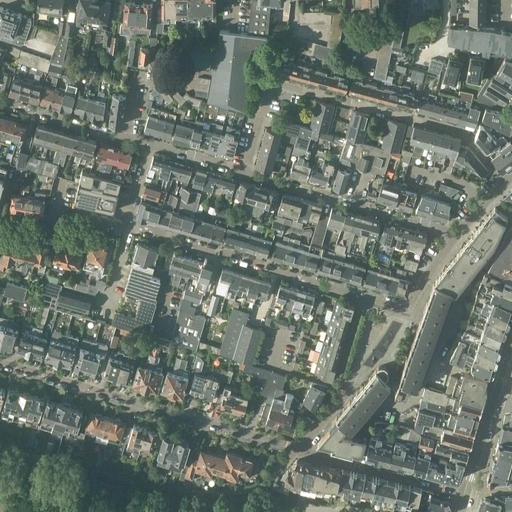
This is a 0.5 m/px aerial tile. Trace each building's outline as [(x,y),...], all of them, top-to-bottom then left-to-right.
[(48,14),(49,14),(50,0),(38,0),(38,9),(44,10),(44,12),(49,13),(48,14)] [(50,0),(49,14),(62,16),(63,11),(64,2),(65,2),(65,0),(50,0)] [(85,20),(92,21),(95,0),(80,0),(80,3),(79,3),(78,10),(79,10),(77,24),(84,25),(85,20)] [(95,0),(92,21),(100,23),(99,27),(106,28),(108,14),(109,14),(110,7),(109,7),(110,1),(102,0),(95,0)] [(165,21),(176,21),(175,0),(162,0),(162,18),(158,18),(157,31),(164,32),(165,21)] [(188,0),(175,0),(176,21),(176,17),(183,17),(183,19),(189,19),(188,0)] [(196,18),(202,18),(202,0),(188,0),(189,19),(196,19),(196,18)] [(202,0),(202,18),(216,18),(216,0),(202,0)] [(253,0),(253,8),(252,8),(252,9),(251,22),(251,23),(250,31),(250,32),(248,47),(252,47),(267,49),(268,33),(269,22),(271,1),(262,0),(253,0)] [(365,0),(366,9),(377,8),(376,0),(365,0)] [(412,0),(413,10),(425,9),(424,0),(412,0)] [(485,0),(470,0),(470,22),(486,23),(485,0)] [(136,34),(136,33),(139,3),(139,2),(125,1),(123,22),(121,22),(120,32),(136,34)] [(153,3),(139,2),(139,3),(136,33),(144,33),(144,32),(146,32),(147,25),(151,25),(153,3)] [(0,6),(0,36),(5,38),(14,11),(0,6)] [(31,17),(14,11),(5,38),(21,43),(24,41),(27,35),(31,24),(31,17)] [(324,24),(330,23),(332,11),(324,12),(324,24)] [(330,23),(330,29),(342,29),(344,11),(332,11),(330,23)] [(72,37),(74,22),(68,21),(66,36),(72,37)] [(269,22),(268,33),(285,35),(285,34),(287,24),(269,22)] [(33,37),(37,26),(32,24),(28,35),(33,37)] [(397,26),(389,25),(385,24),(384,30),(395,33),(397,26)] [(450,24),(448,41),(447,42),(483,48),(482,52),(497,56),(497,54),(511,57),(511,53),(511,52),(511,31),(501,29),(501,30),(494,28),(491,28),(483,27),(468,27),(468,26),(463,26),(463,27),(460,26),(460,25),(450,24)] [(43,28),(37,26),(33,37),(39,39),(43,28)] [(39,39),(44,41),(49,29),(43,28),(39,39)] [(50,43),(54,31),(49,29),(44,41),(50,43)] [(252,47),(248,47),(250,32),(241,31),(240,31),(240,32),(239,32),(239,33),(231,32),(231,31),(230,30),(220,29),(216,52),(211,79),(208,101),(216,103),(242,109),(245,110),(252,47)] [(112,31),(105,30),(103,45),(110,45),(111,35),(112,31)] [(384,30),(382,36),(394,39),(395,33),(384,30)] [(50,43),(55,45),(59,33),(54,31),(50,43)] [(65,54),(69,37),(65,36),(59,33),(55,45),(54,50),(65,54)] [(285,35),(283,46),(288,48),(292,36),(285,34),(285,35)] [(118,36),(111,35),(110,45),(109,51),(116,52),(118,36)] [(288,48),(294,49),(298,37),(292,36),(288,48)] [(394,39),(382,36),(381,42),(393,44),(394,39)] [(135,48),(133,61),(132,65),(153,68),(156,47),(156,37),(150,37),(149,50),(135,48)] [(298,37),(294,49),(300,51),(303,39),(298,37)] [(300,51),(306,53),(309,41),(303,39),(300,51)] [(324,57),(324,58),(326,58),(334,60),(335,60),(340,40),(328,40),(327,46),(324,57)] [(306,53),(308,53),(311,54),(315,42),(309,41),(306,53)] [(311,54),(316,55),(317,56),(321,44),(315,42),(311,54)] [(381,42),(380,48),(392,50),(393,45),(393,44),(381,42)] [(0,57),(2,58),(6,50),(8,51),(8,49),(0,44),(0,57)] [(317,56),(320,56),(324,57),(327,46),(321,44),(317,56)] [(174,55),(184,54),(183,45),(174,45),(174,55)] [(388,68),(387,74),(386,77),(389,78),(396,52),(399,53),(398,58),(400,62),(404,64),(408,61),(402,47),(393,45),(392,50),(390,56),(389,62),(388,68)] [(9,51),(18,56),(20,49),(12,46),(9,51)] [(392,50),(380,48),(378,54),(390,56),(392,50)] [(17,61),(22,63),(24,63),(27,51),(20,49),(18,56),(17,61)] [(54,50),(52,54),(64,59),(65,54),(54,50)] [(24,63),(29,65),(33,53),(27,51),(24,63)] [(29,65),(35,67),(39,55),(33,53),(29,65)] [(64,59),(52,54),(50,59),(50,61),(51,61),(63,64),(64,59)] [(378,54),(377,59),(389,62),(390,56),(378,54)] [(41,69),(45,57),(39,55),(35,67),(41,69)] [(484,58),(471,56),(471,57),(470,56),(469,60),(470,61),(469,67),(468,67),(469,67),(467,79),(480,81),(484,58)] [(50,59),(45,57),(41,69),(47,71),(51,61),(50,61),(50,59)] [(446,68),(443,79),(456,83),(462,60),(458,59),(459,58),(453,57),(453,58),(449,57),(446,68),(446,67),(446,68)] [(389,62),(377,59),(376,65),(388,68),(389,62)] [(432,59),(428,70),(440,73),(443,62),(432,59)] [(506,59),(495,75),(492,73),(479,93),(475,98),(485,105),(505,109),(507,105),(511,108),(511,59),(511,60),(506,59)] [(280,75),(289,78),(293,63),(294,61),(288,60),(288,62),(284,61),(280,75)] [(304,60),(304,61),(303,63),(301,69),(299,80),(308,83),(312,68),(308,67),(309,62),(304,60)] [(289,78),(299,80),(301,69),(303,63),(297,62),(297,64),(294,63),(294,61),(293,63),(289,78)] [(323,64),(322,68),(317,85),(327,88),(332,68),(331,68),(331,67),(323,64)] [(405,73),(406,68),(407,67),(403,66),(397,64),(395,70),(405,73)] [(64,68),(50,65),(48,74),(53,76),(62,78),(64,68)] [(376,65),(375,71),(387,74),(388,68),(376,65)] [(157,81),(159,68),(153,67),(151,80),(157,81)] [(315,69),(312,68),(308,83),(317,85),(322,68),(316,67),(315,69)] [(336,90),(340,73),(341,70),(332,68),(327,88),(336,90)] [(387,74),(375,71),(373,77),(385,80),(386,77),(387,74)] [(419,89),(421,82),(423,73),(416,71),(414,81),(418,82),(416,88),(419,89)] [(345,75),(340,73),(336,90),(346,93),(349,78),(345,77),(345,75)] [(363,76),(360,75),(359,78),(356,77),(357,74),(353,74),(352,79),(348,93),(358,96),(363,76)] [(14,75),(9,93),(19,96),(23,79),(19,78),(20,76),(14,75)] [(372,78),(363,76),(358,96),(367,98),(371,82),(372,78)] [(23,79),(19,96),(28,99),(32,82),(28,81),(29,79),(24,77),(23,79)] [(32,82),(28,99),(38,101),(42,85),(38,84),(39,81),(39,79),(34,78),(32,82)] [(7,93),(9,82),(3,81),(1,91),(7,93)] [(377,101),(386,103),(391,83),(386,81),(384,87),(380,86),(377,101)] [(367,98),(377,101),(380,86),(377,85),(377,83),(371,82),(367,98)] [(44,85),(41,96),(40,102),(51,105),(55,89),(56,84),(52,83),(50,87),(44,85)] [(391,83),(386,103),(395,106),(399,91),(401,85),(391,83)] [(79,94),(74,112),(83,114),(90,91),(89,91),(90,88),(85,86),(82,95),(79,94)] [(59,90),(55,89),(51,105),(60,108),(65,89),(60,88),(59,90)] [(155,88),(151,92),(159,101),(164,96),(160,93),(155,88)] [(60,108),(66,109),(71,111),(75,94),(70,93),(70,90),(65,89),(60,108)] [(167,103),(169,102),(173,98),(165,89),(160,93),(164,96),(162,101),(167,103)] [(395,106),(404,108),(409,92),(403,90),(403,92),(399,91),(395,106)] [(83,114),(91,117),(96,99),(93,98),(95,93),(90,91),(83,114)] [(98,91),(96,99),(91,117),(103,120),(106,102),(107,97),(103,96),(104,93),(98,91)] [(177,91),(173,95),(181,104),(185,100),(182,96),(177,91)] [(422,97),(418,111),(428,113),(433,95),(429,94),(429,93),(423,91),(422,97)] [(200,106),(202,99),(190,96),(187,92),(182,96),(185,100),(186,99),(191,105),(192,104),(200,106)] [(414,93),(409,92),(404,108),(414,111),(418,96),(413,95),(414,93)] [(126,95),(116,94),(113,94),(109,122),(122,124),(126,95)] [(428,113),(437,116),(441,102),(436,101),(437,96),(433,95),(428,113)] [(447,104),(441,102),(437,116),(447,118),(452,99),(449,98),(447,104)] [(152,100),(148,99),(147,107),(150,108),(148,114),(149,114),(145,131),(153,133),(160,109),(151,107),(151,104),(152,100)] [(447,118),(456,121),(460,107),(455,105),(456,100),(452,99),(447,118)] [(205,109),(214,112),(216,103),(208,101),(207,101),(205,109)] [(317,101),(314,114),(331,119),(334,105),(317,101)] [(456,121),(466,124),(471,104),(462,101),(460,107),(456,121)] [(475,105),(471,104),(466,124),(475,126),(479,112),(473,110),(475,105)] [(217,112),(226,114),(228,108),(218,106),(217,112)] [(511,112),(505,111),(486,107),(483,116),(483,117),(497,123),(496,125),(511,131),(511,112)] [(185,110),(179,108),(179,110),(181,110),(180,112),(173,138),(173,139),(189,143),(196,119),(195,119),(194,121),(187,119),(183,117),(184,113),(185,110)] [(160,109),(153,133),(162,136),(168,111),(160,109)] [(367,128),(370,114),(353,110),(350,124),(367,128)] [(177,114),(168,111),(162,136),(170,138),(177,114)] [(296,116),(295,120),(301,122),(303,112),(297,111),(296,116)] [(283,119),(293,122),(295,116),(284,113),(283,119)] [(312,129),(322,131),(328,133),(328,132),(327,132),(331,119),(314,114),(311,127),(310,127),(310,128),(312,129)] [(6,135),(12,136),(17,122),(17,121),(15,120),(15,119),(7,116),(5,123),(4,123),(2,128),(3,128),(1,137),(5,139),(6,135)] [(499,144),(496,140),(495,139),(497,137),(494,134),(493,136),(489,130),(492,128),(490,127),(492,122),(482,118),(480,123),(475,138),(489,154),(499,147),(501,146),(500,145),(499,144)] [(189,143),(198,146),(205,121),(202,121),(196,119),(189,143)] [(312,129),(310,128),(294,124),(276,119),(273,130),(297,136),(309,139),(310,136),(312,129)] [(402,138),(406,124),(389,119),(386,133),(402,138)] [(205,121),(198,146),(198,147),(207,149),(213,130),(208,129),(210,121),(205,121)] [(15,164),(18,165),(27,168),(57,176),(60,164),(59,164),(53,162),(19,152),(27,125),(17,122),(12,136),(11,142),(16,143),(14,149),(15,149),(11,163),(15,164)] [(215,123),(213,130),(207,149),(216,152),(221,133),(223,125),(215,123)] [(367,128),(350,124),(347,137),(346,137),(346,138),(363,142),(363,141),(367,128)] [(41,151),(48,128),(38,125),(33,140),(38,141),(36,149),(41,151)] [(224,134),(221,133),(216,152),(225,154),(232,128),(228,126),(227,130),(225,130),(224,134)] [(412,156),(416,157),(423,129),(414,126),(410,141),(415,142),(412,156)] [(49,145),(53,146),(58,130),(48,128),(41,151),(40,156),(45,157),(46,152),(47,152),(49,145)] [(232,128),(225,154),(227,155),(233,156),(238,139),(240,130),(232,128)] [(266,128),(264,137),(279,142),(282,132),(266,128)] [(322,131),(312,129),(310,136),(317,138),(318,136),(321,137),(322,131)] [(429,146),(433,131),(423,129),(416,157),(420,158),(421,152),(422,153),(424,144),(429,146)] [(67,133),(58,130),(53,146),(57,147),(54,158),(59,160),(60,156),(67,133)] [(328,133),(322,131),(321,137),(328,139),(328,141),(332,142),(332,140),(334,134),(328,133)] [(436,160),(442,134),(433,131),(429,146),(434,147),(433,151),(432,153),(433,153),(431,158),(436,160)] [(59,164),(60,164),(63,165),(68,150),(72,151),(77,136),(67,133),(60,156),(59,160),(59,164)] [(402,138),(386,133),(382,146),(382,147),(399,152),(399,151),(402,138)] [(452,136),(448,135),(442,134),(436,160),(439,160),(441,154),(446,156),(452,136)] [(74,160),(80,162),(87,139),(77,136),(72,151),(76,152),(74,160)] [(309,139),(297,136),(294,148),(293,152),(299,153),(297,161),(294,160),(290,173),(299,176),(307,149),(309,139)] [(459,144),(461,138),(452,136),(446,156),(451,157),(449,163),(448,163),(446,172),(445,174),(450,175),(453,165),(459,144)] [(264,137),(261,147),(277,151),(279,142),(264,137)] [(356,167),(376,173),(375,177),(378,178),(380,174),(384,175),(392,151),(347,138),(341,157),(349,159),(356,161),(355,165),(356,167)] [(462,167),(468,146),(459,144),(461,139),(461,138),(459,144),(453,165),(462,167)] [(87,139),(80,162),(85,163),(87,156),(92,157),(96,141),(87,139)] [(511,142),(511,141),(501,148),(511,162),(511,142)] [(99,167),(104,169),(111,146),(102,143),(97,158),(101,160),(99,167)] [(121,148),(111,146),(104,169),(110,170),(112,163),(116,164),(121,148)] [(475,154),(469,147),(468,147),(468,146),(462,167),(471,169),(475,154)] [(274,160),(277,151),(261,147),(259,156),(274,160)] [(499,147),(489,154),(493,158),(502,171),(511,163),(511,162),(501,148),(499,147)] [(116,164),(113,174),(112,178),(121,181),(123,181),(127,166),(131,154),(132,154),(130,151),(129,151),(121,148),(116,164)] [(307,149),(299,176),(307,179),(311,165),(308,164),(312,150),(307,149)] [(390,157),(400,159),(401,153),(392,150),(390,157)] [(405,154),(401,153),(400,159),(409,162),(410,160),(411,155),(405,153),(405,154)] [(471,169),(487,173),(488,170),(475,154),(471,169)] [(155,172),(159,174),(163,159),(154,156),(148,175),(153,177),(155,172)] [(259,156),(256,166),(271,170),(274,160),(259,156)] [(316,166),(313,165),(309,179),(317,181),(319,175),(320,175),(324,161),(325,160),(319,158),(316,166)] [(169,176),(173,162),(163,159),(159,174),(165,175),(163,179),(162,185),(156,184),(156,185),(166,188),(169,176)] [(319,175),(317,181),(326,184),(330,171),(336,173),(338,164),(325,160),(324,161),(320,175),(319,175)] [(183,165),(175,162),(173,162),(169,176),(179,179),(183,165)] [(183,165),(179,179),(184,181),(183,183),(187,185),(192,168),(183,165)] [(339,169),(337,173),(333,186),(345,190),(349,178),(351,172),(350,172),(351,169),(347,167),(345,171),(339,169)] [(198,185),(203,186),(207,172),(197,169),(192,186),(197,188),(198,185)] [(112,178),(106,176),(103,175),(98,174),(95,173),(90,172),(83,170),(82,170),(79,183),(79,187),(75,201),(114,210),(119,192),(118,192),(121,181),(112,178)] [(211,193),(213,189),(217,174),(207,172),(203,186),(208,188),(207,192),(211,193)] [(213,189),(222,192),(226,177),(217,174),(213,189)] [(384,177),(384,175),(380,174),(378,178),(375,177),(370,181),(368,186),(370,187),(367,196),(374,199),(377,189),(379,190),(383,177),(384,177)] [(48,176),(47,184),(42,183),(41,188),(46,189),(47,187),(51,188),(54,177),(48,176)] [(231,198),(234,186),(236,180),(226,177),(222,192),(228,193),(227,196),(231,198)] [(391,179),(384,177),(383,177),(379,190),(377,198),(378,199),(377,200),(383,202),(384,200),(387,201),(393,184),(390,184),(391,179)] [(394,204),(395,204),(401,182),(394,180),(393,184),(387,201),(387,202),(388,202),(388,203),(394,205),(394,204)] [(241,198),(245,199),(245,198),(250,184),(240,181),(231,212),(235,213),(237,206),(238,206),(239,201),(240,201),(241,198)] [(401,182),(395,204),(395,205),(403,208),(408,190),(405,189),(407,184),(401,182)] [(168,189),(166,188),(156,185),(146,183),(143,195),(164,201),(167,192),(168,189)] [(259,186),(250,184),(245,198),(251,200),(250,205),(253,206),(254,205),(255,202),(259,186)] [(262,214),(269,189),(259,186),(255,202),(254,205),(253,206),(251,215),(258,217),(259,215),(262,215),(262,214)] [(195,210),(196,211),(198,202),(201,192),(184,187),(182,196),(179,206),(185,207),(190,209),(195,210)] [(275,208),(280,192),(269,189),(262,214),(263,214),(266,205),(275,208)] [(408,190),(403,208),(411,210),(416,193),(408,190)] [(12,212),(21,213),(23,197),(20,196),(20,194),(13,193),(13,195),(11,210),(12,210),(12,212)] [(34,198),(32,213),(33,212),(43,214),(46,194),(40,193),(39,199),(34,198)] [(293,196),(283,193),(277,213),(282,215),(282,212),(283,212),(284,210),(289,211),(293,196)] [(174,194),(172,203),(179,206),(182,196),(174,194)] [(297,219),(303,199),(293,196),(289,211),(295,213),(293,218),(297,219)] [(415,212),(431,216),(435,204),(430,203),(431,199),(420,196),(415,212)] [(23,197),(21,213),(30,215),(31,213),(32,213),(34,198),(23,197)] [(153,200),(142,197),(136,218),(146,221),(146,219),(151,204),(153,200)] [(303,215),(308,217),(313,202),(303,199),(297,219),(302,220),(303,215)] [(436,199),(435,204),(431,216),(447,221),(451,206),(450,206),(450,204),(436,199)] [(157,206),(151,204),(146,219),(147,219),(148,221),(151,222),(152,221),(157,222),(163,202),(159,201),(157,206)] [(163,224),(168,225),(173,211),(174,206),(163,202),(157,222),(158,223),(159,224),(162,225),(163,224)] [(322,205),(313,202),(308,217),(313,218),(313,221),(317,222),(311,244),(314,244),(323,213),(320,212),(322,205)] [(216,214),(217,209),(217,208),(209,205),(207,211),(216,214)] [(314,244),(335,250),(338,243),(339,239),(324,235),(326,227),(335,229),(336,226),(342,227),(342,226),(347,211),(332,207),(330,215),(323,213),(314,244)] [(491,212),(483,221),(479,226),(480,226),(476,231),(494,245),(508,217),(495,207),(491,212)] [(174,227),(179,228),(183,214),(173,211),(168,225),(169,226),(170,227),(172,228),(174,227)] [(355,214),(347,211),(342,226),(346,228),(344,238),(348,239),(355,214)] [(185,230),(190,232),(194,217),(183,214),(179,228),(180,229),(181,231),(183,231),(185,230)] [(356,230),(359,231),(364,216),(355,214),(348,239),(353,240),(356,230)] [(262,222),(270,225),(272,219),(263,216),(262,222)] [(364,248),(366,241),(373,219),(364,216),(359,231),(358,234),(363,235),(360,247),(364,248)] [(195,233),(200,235),(204,220),(194,217),(190,232),(191,232),(192,234),(194,234),(195,233)] [(381,221),(373,219),(366,241),(367,241),(368,240),(371,241),(373,235),(377,236),(381,221)] [(206,236),(210,238),(215,223),(204,220),(200,235),(201,235),(202,237),(204,237),(206,236)] [(282,235),(283,229),(285,223),(284,223),(274,220),(270,232),(282,235)] [(393,250),(395,244),(400,226),(386,222),(381,240),(390,243),(388,253),(392,254),(393,250)] [(215,223),(210,238),(212,238),(213,240),(215,240),(216,239),(221,241),(226,226),(225,226),(215,223)] [(293,225),(290,224),(285,223),(283,229),(291,231),(291,230),(293,225)] [(251,249),(256,251),(260,236),(263,226),(257,224),(254,234),(250,233),(245,248),(247,248),(248,250),(250,250),(251,249)] [(302,228),(295,226),(293,225),(291,230),(301,233),(303,229),(302,228)] [(241,246),(245,248),(250,233),(251,228),(245,226),(243,231),(240,230),(235,245),(236,245),(237,247),(239,247),(241,246)] [(408,248),(413,230),(400,226),(395,244),(408,248)] [(228,227),(224,241),(226,242),(226,244),(229,244),(230,243),(235,245),(240,230),(228,227)] [(511,283),(511,229),(511,228),(509,228),(504,239),(488,271),(503,277),(502,279),(511,283)] [(423,246),(424,246),(428,234),(413,230),(408,248),(416,251),(416,252),(421,253),(420,253),(421,254),(423,246)] [(475,268),(494,245),(476,231),(473,235),(473,234),(461,249),(458,253),(475,268)] [(278,257),(282,258),(287,243),(289,236),(283,234),(281,242),(276,240),(272,255),(274,256),(274,258),(277,258),(278,257)] [(260,236),(256,251),(257,251),(258,253),(260,253),(262,252),(267,254),(271,239),(260,236)] [(287,243),(282,258),(284,259),(285,261),(287,261),(289,260),(293,262),(297,247),(299,240),(294,239),(292,245),(287,243)] [(92,242),(90,242),(86,260),(85,260),(83,267),(88,269),(87,271),(92,273),(99,244),(98,244),(97,242),(94,241),(92,242)] [(20,272),(27,245),(16,243),(15,246),(12,260),(11,264),(16,265),(15,267),(16,267),(15,271),(20,272)] [(92,274),(97,276),(102,277),(105,265),(104,265),(109,247),(107,246),(106,244),(103,243),(101,244),(99,244),(92,273),(92,274)] [(143,265),(149,246),(138,243),(136,244),(135,248),(136,249),(132,261),(143,265)] [(299,263),(304,265),(310,245),(304,243),(302,248),(297,247),(293,262),(295,262),(296,264),(298,264),(299,263)] [(345,245),(338,243),(335,250),(343,253),(345,245)] [(15,246),(6,244),(4,252),(3,252),(0,263),(0,266),(5,268),(6,262),(11,264),(12,260),(15,246)] [(39,244),(38,244),(37,248),(27,245),(20,272),(25,274),(26,269),(27,269),(28,264),(34,266),(35,261),(39,244)] [(49,247),(39,244),(35,261),(40,263),(39,268),(45,269),(46,265),(49,255),(47,255),(49,247)] [(64,271),(66,265),(71,246),(69,246),(69,245),(66,244),(64,245),(63,244),(62,247),(58,245),(52,268),(64,271)] [(321,248),(310,245),(304,265),(305,265),(306,267),(308,267),(310,267),(315,268),(321,248)] [(71,246),(66,265),(79,268),(83,253),(77,251),(78,249),(77,248),(76,247),(73,246),(71,247),(71,246)] [(159,250),(160,249),(149,246),(143,265),(153,267),(154,268),(157,256),(159,255),(160,251),(159,250)] [(334,252),(324,249),(322,254),(318,269),(320,269),(321,271),(323,272),(325,271),(329,272),(334,252)] [(339,275),(344,260),(345,255),(334,252),(329,272),(330,272),(331,274),(333,275),(335,274),(339,275)] [(179,271),(184,256),(175,253),(170,268),(176,270),(179,271)] [(454,257),(446,267),(442,272),(443,272),(439,277),(448,284),(452,288),(457,291),(475,268),(458,253),(454,258),(454,257)] [(194,259),(184,256),(179,271),(176,270),(174,276),(172,283),(178,285),(181,277),(188,278),(194,259)] [(416,270),(418,262),(407,258),(404,267),(416,270)] [(187,281),(187,283),(185,288),(186,288),(194,290),(203,262),(194,259),(188,278),(188,279),(190,274),(194,275),(192,283),(187,281)] [(346,277),(350,278),(354,263),(344,260),(339,275),(341,275),(342,277),(344,278),(346,277)] [(155,298),(160,280),(160,279),(150,276),(153,267),(143,265),(132,261),(131,265),(132,265),(125,289),(143,294),(144,294),(155,298)] [(207,261),(207,263),(203,262),(194,290),(186,288),(183,298),(209,306),(199,303),(202,292),(205,293),(206,288),(209,278),(211,277),(212,274),(211,272),(213,265),(212,264),(212,263),(207,261)] [(370,262),(369,267),(364,282),(366,283),(366,284),(369,285),(371,284),(374,285),(380,265),(370,262)] [(354,263),(350,278),(351,278),(352,280),(354,281),(356,280),(361,281),(366,266),(354,263)] [(380,265),(374,285),(376,285),(377,287),(379,288),(381,287),(385,288),(390,273),(391,268),(380,265)] [(390,273),(385,288),(386,288),(387,290),(390,291),(391,290),(396,291),(395,293),(396,293),(396,291),(400,276),(401,272),(401,273),(403,269),(398,267),(397,271),(396,275),(390,273)] [(232,270),(223,268),(216,290),(223,292),(225,284),(228,285),(232,270)] [(396,293),(402,295),(403,293),(407,295),(409,287),(410,287),(412,282),(411,280),(413,272),(403,269),(401,273),(401,272),(400,276),(396,291),(396,293)] [(237,294),(242,273),(232,270),(228,285),(232,286),(229,298),(235,300),(237,294)] [(479,286),(486,289),(488,284),(511,294),(511,283),(502,279),(502,280),(485,272),(479,286)] [(251,276),(242,273),(237,294),(242,295),(244,290),(247,291),(251,276)] [(254,301),(261,279),(260,279),(259,277),(256,277),(255,277),(251,276),(247,291),(245,298),(254,301)] [(452,288),(448,284),(439,277),(435,282),(434,282),(400,378),(411,383),(417,385),(452,288)] [(77,282),(75,288),(87,291),(89,283),(90,279),(88,279),(88,278),(86,285),(77,282)] [(42,296),(40,304),(43,304),(50,306),(54,308),(55,308),(57,303),(60,290),(62,284),(57,283),(53,281),(46,279),(42,296)] [(66,279),(64,285),(75,288),(77,282),(66,279)] [(97,281),(96,285),(99,286),(99,287),(99,289),(103,290),(104,288),(107,283),(106,282),(106,281),(98,279),(97,281)] [(261,279),(254,301),(260,303),(261,301),(262,295),(267,297),(271,282),(270,281),(269,280),(266,279),(265,280),(261,279)] [(7,281),(5,289),(4,294),(15,297),(24,299),(25,295),(28,287),(7,281)] [(89,283),(87,291),(89,292),(95,294),(98,291),(99,289),(99,287),(99,286),(96,285),(89,283)] [(283,308),(289,287),(280,284),(277,295),(274,293),(270,307),(274,308),(275,306),(283,308)] [(511,294),(488,284),(486,289),(479,286),(477,291),(494,298),(511,306),(511,294)] [(283,308),(292,310),(297,289),(289,287),(283,308)] [(292,310),(302,314),(304,308),(302,307),(306,292),(297,289),(292,310)] [(61,290),(57,303),(59,304),(87,312),(88,312),(92,299),(91,299),(63,291),(61,290)] [(475,301),(483,305),(510,316),(511,311),(511,306),(494,298),(477,291),(475,301)] [(309,313),(310,313),(315,294),(306,292),(302,307),(304,308),(302,314),(302,315),(307,317),(309,313)] [(116,312),(112,325),(117,326),(121,327),(126,329),(131,330),(143,333),(147,334),(147,333),(147,332),(148,332),(149,328),(150,325),(150,324),(150,323),(150,322),(152,319),(153,314),(153,313),(156,303),(156,301),(157,299),(155,298),(144,294),(143,294),(136,317),(135,317),(123,313),(116,311),(116,312)] [(25,295),(24,299),(29,300),(40,304),(42,296),(28,295),(25,295)] [(212,295),(207,314),(214,315),(219,297),(214,296),(212,295)] [(12,305),(20,307),(26,309),(29,300),(24,299),(15,297),(12,305)] [(336,299),(333,310),(351,316),(354,305),(353,304),(354,303),(347,301),(347,303),(336,299)] [(233,307),(242,310),(244,303),(234,300),(232,306),(233,306),(233,307)] [(489,312),(487,317),(507,326),(510,316),(483,305),(475,301),(473,308),(480,311),(481,309),(489,312)] [(36,327),(29,352),(33,353),(42,355),(47,337),(48,334),(48,333),(42,331),(48,312),(50,306),(43,304),(40,313),(37,326),(36,327)] [(233,307),(221,347),(219,353),(253,363),(263,328),(246,323),(249,312),(242,310),(233,307)] [(181,344),(184,345),(185,345),(186,346),(189,346),(196,348),(199,340),(205,318),(179,310),(179,312),(178,317),(177,321),(174,331),(171,340),(171,341),(180,344),(181,344)] [(333,310),(330,320),(348,326),(350,320),(349,319),(351,316),(333,310)] [(507,326),(487,317),(479,314),(477,321),(476,323),(470,320),(470,321),(504,335),(507,326)] [(0,344),(1,344),(9,318),(0,315),(0,344)] [(9,318),(1,344),(5,345),(13,347),(20,325),(19,323),(14,322),(15,319),(9,318)] [(276,325),(277,325),(287,328),(288,326),(288,322),(278,319),(276,325)] [(330,320),(327,331),(344,337),(346,332),(348,326),(330,320)] [(469,323),(466,330),(472,332),(473,333),(501,345),(504,335),(470,321),(469,323)] [(22,330),(17,348),(25,351),(29,352),(36,327),(31,326),(30,326),(26,325),(25,324),(24,325),(24,326),(23,330),(22,330)] [(120,333),(129,336),(131,330),(126,329),(121,327),(120,333)] [(54,330),(46,357),(53,359),(54,359),(58,361),(66,335),(61,334),(62,331),(56,329),(54,330)] [(143,333),(131,330),(129,336),(141,339),(143,333)] [(471,340),(470,343),(498,354),(501,345),(473,333),(472,332),(466,330),(462,336),(469,339),(471,340)] [(327,331),(324,341),(341,346),(344,337),(327,331)] [(66,335),(58,361),(62,362),(63,361),(71,364),(77,342),(78,339),(71,337),(66,335)] [(80,346),(75,366),(83,368),(84,368),(87,369),(95,342),(92,341),(84,339),(82,339),(80,346)] [(196,348),(209,352),(212,344),(199,340),(196,348)] [(339,357),(341,351),(340,350),(341,346),(324,341),(321,351),(339,357)] [(95,342),(87,369),(91,370),(92,371),(92,373),(98,374),(99,372),(100,373),(105,354),(108,345),(101,344),(95,342)] [(464,351),(467,344),(460,342),(450,359),(492,374),(492,372),(495,364),(475,355),(464,351)] [(469,345),(467,344),(464,351),(475,355),(495,364),(498,354),(470,343),(469,345)] [(221,347),(212,344),(209,352),(219,355),(219,353),(221,347)] [(117,378),(124,352),(118,350),(118,352),(112,350),(110,355),(104,373),(105,374),(105,376),(112,377),(112,376),(113,376),(117,378)] [(318,361),(335,367),(336,363),(337,363),(339,357),(321,351),(317,350),(315,360),(318,361)] [(143,384),(146,385),(155,355),(157,356),(158,352),(154,351),(153,355),(150,354),(147,362),(142,361),(141,365),(138,366),(134,381),(136,384),(140,385),(143,384)] [(138,356),(124,352),(117,378),(121,379),(121,378),(129,381),(133,369),(134,370),(138,356)] [(155,355),(146,385),(149,386),(151,388),(155,389),(158,388),(163,373),(161,371),(162,367),(157,365),(160,357),(157,356),(155,355)] [(190,391),(203,395),(206,386),(204,386),(205,382),(203,381),(203,383),(197,381),(201,370),(199,369),(202,359),(203,359),(201,356),(197,355),(196,358),(192,371),(196,372),(190,391)] [(171,390),(173,390),(182,358),(180,358),(177,357),(175,366),(174,366),(173,372),(168,371),(162,389),(170,391),(170,392),(171,393),(171,392),(171,390)] [(182,358),(173,390),(176,391),(175,393),(174,393),(176,393),(183,395),(189,377),(188,377),(190,371),(185,369),(188,360),(185,359),(182,358)] [(336,367),(335,367),(318,361),(314,372),(325,375),(324,377),(331,379),(331,377),(333,378),(336,367)] [(245,363),(243,369),(243,370),(252,373),(248,389),(247,390),(238,388),(237,390),(232,409),(244,412),(248,399),(254,400),(257,392),(264,369),(245,363)] [(332,422),(334,424),(341,430),(342,429),(345,425),(351,429),(391,382),(397,387),(395,391),(396,392),(397,391),(407,394),(411,383),(400,378),(388,374),(389,373),(389,372),(389,371),(388,370),(388,368),(387,368),(386,367),(385,366),(384,366),(383,366),(382,365),(381,366),(380,366),(379,366),(378,367),(377,368),(332,422)] [(228,371),(222,369),(219,379),(225,381),(227,375),(228,371)] [(274,424),(278,425),(287,393),(283,392),(282,390),(285,382),(286,376),(264,369),(257,392),(267,395),(265,402),(260,418),(263,419),(267,420),(267,421),(274,423),(274,424)] [(445,393),(468,399),(483,403),(487,390),(487,389),(487,388),(486,387),(485,386),(488,377),(465,370),(464,370),(462,369),(459,378),(451,376),(445,393)] [(206,371),(201,370),(197,381),(203,383),(203,381),(205,382),(204,386),(206,386),(203,395),(213,398),(219,379),(217,378),(217,377),(213,376),(214,375),(211,374),(211,375),(208,374),(208,376),(205,375),(206,371)] [(312,381),(311,385),(303,401),(311,405),(309,408),(315,411),(316,408),(318,408),(326,392),(317,387),(318,383),(312,381)] [(221,406),(232,409),(237,390),(238,388),(225,384),(221,396),(223,397),(221,406)] [(468,399),(445,393),(429,388),(428,388),(425,387),(425,388),(423,395),(422,398),(453,407),(480,414),(483,403),(468,399)] [(13,420),(21,391),(20,392),(13,390),(13,389),(9,388),(3,407),(4,407),(1,415),(0,414),(0,434),(0,433),(5,418),(13,420)] [(21,391),(13,420),(12,423),(15,424),(16,419),(19,420),(20,418),(25,420),(33,395),(21,391)] [(287,393),(278,425),(281,426),(289,428),(289,427),(293,428),(295,422),(291,421),(294,411),(290,409),(294,395),(291,394),(287,393)] [(33,395),(25,420),(31,421),(31,423),(37,425),(44,398),(40,397),(33,395)] [(480,414),(453,407),(422,398),(419,408),(435,412),(448,416),(477,424),(480,414)] [(35,439),(33,446),(39,448),(45,427),(52,429),(59,403),(59,402),(58,403),(52,401),(53,401),(48,399),(42,419),(43,419),(41,426),(38,426),(36,432),(35,439)] [(64,404),(59,403),(52,429),(50,434),(62,437),(64,433),(71,406),(70,406),(71,404),(65,402),(64,404)] [(72,406),(71,406),(64,433),(72,435),(71,437),(70,438),(69,442),(75,444),(78,434),(76,433),(83,409),(78,408),(77,406),(73,405),(72,407),(72,406)] [(432,423),(435,412),(419,408),(416,418),(424,421),(432,423)] [(97,434),(102,415),(101,413),(97,412),(95,413),(94,413),(94,415),(90,414),(86,431),(97,434)] [(506,416),(505,415),(503,423),(503,422),(502,423),(511,424),(511,412),(511,413),(510,419),(506,418),(506,416)] [(97,434),(108,438),(114,418),(102,415),(97,434)] [(477,425),(477,424),(448,416),(446,423),(453,424),(452,428),(474,434),(474,433),(476,425),(477,425)] [(123,454),(126,442),(130,427),(125,425),(125,424),(121,423),(122,421),(121,420),(120,419),(116,418),(115,419),(114,418),(108,438),(120,441),(117,452),(123,454)] [(416,418),(415,423),(415,425),(422,429),(424,421),(416,418)] [(511,424),(502,423),(502,424),(503,424),(499,438),(499,439),(511,441),(511,424)] [(139,455),(140,452),(146,429),(142,428),(142,427),(134,424),(133,428),(130,427),(126,442),(129,443),(127,449),(133,451),(133,453),(139,455)] [(334,424),(316,445),(339,451),(345,452),(345,453),(362,457),(366,438),(347,433),(342,429),(341,430),(334,424)] [(398,425),(396,436),(402,438),(404,427),(398,425)] [(441,437),(471,445),(471,444),(473,435),(474,435),(474,434),(452,428),(442,426),(439,436),(441,437)] [(404,427),(402,438),(407,439),(411,428),(404,427)] [(406,445),(400,466),(404,467),(412,469),(417,446),(418,447),(420,440),(421,436),(420,435),(420,434),(411,428),(407,439),(406,445)] [(156,439),(158,432),(149,429),(149,430),(146,429),(140,452),(145,454),(145,453),(152,455),(153,450),(154,446),(157,447),(159,440),(156,439)] [(79,431),(78,434),(75,444),(82,445),(85,433),(79,431)] [(162,441),(159,440),(157,447),(160,448),(158,454),(159,455),(158,459),(164,461),(163,463),(167,464),(166,467),(164,467),(162,475),(166,476),(176,441),(173,440),(173,438),(172,438),(171,435),(167,434),(165,436),(164,435),(162,441)] [(421,436),(420,440),(424,441),(423,443),(423,446),(426,447),(432,449),(434,441),(434,440),(425,438),(421,436)] [(382,439),(371,437),(366,458),(374,460),(377,461),(382,439)] [(179,442),(176,441),(166,476),(171,478),(173,469),(172,469),(173,466),(176,466),(176,465),(182,466),(183,461),(184,462),(189,443),(188,442),(187,439),(183,438),(181,440),(180,440),(179,442)] [(388,463),(393,442),(382,439),(377,461),(380,461),(388,463)] [(511,441),(499,439),(496,448),(511,452),(511,441)] [(419,447),(414,469),(426,473),(429,459),(432,449),(426,447),(423,446),(423,443),(424,441),(420,440),(418,447),(419,447)] [(437,441),(435,451),(441,453),(448,455),(455,457),(466,460),(469,449),(453,445),(448,444),(437,441)] [(48,442),(46,450),(56,454),(57,451),(51,449),(53,444),(48,442)] [(395,442),(390,464),(398,465),(398,466),(400,466),(406,445),(395,442)] [(511,452),(496,448),(496,449),(498,450),(497,452),(496,452),(494,458),(493,458),(511,463),(511,452)] [(208,472),(213,453),(201,449),(198,459),(194,471),(199,473),(207,475),(208,473),(208,472)] [(237,477),(238,475),(243,456),(227,451),(226,457),(228,457),(224,473),(230,475),(230,477),(237,479),(237,477)] [(213,470),(224,473),(228,457),(226,457),(213,453),(208,472),(212,473),(213,470)] [(429,459),(426,473),(448,479),(453,480),(457,480),(457,478),(459,479),(461,476),(462,474),(453,472),(454,468),(444,466),(446,460),(447,457),(440,455),(439,461),(429,459)] [(243,456),(238,475),(250,479),(252,471),(257,473),(260,464),(250,461),(251,458),(243,456)] [(192,479),(194,471),(198,459),(190,457),(185,477),(192,479)] [(446,460),(444,466),(454,468),(453,472),(462,474),(466,460),(455,457),(454,462),(448,460),(446,460)] [(511,463),(493,458),(491,468),(490,468),(511,474),(511,463)] [(297,460),(293,465),(289,470),(288,470),(281,478),(300,483),(302,474),(305,461),(305,462),(297,460)] [(300,483),(312,485),(314,477),(317,464),(313,464),(313,463),(305,461),(302,474),(300,483)] [(324,488),(326,480),(328,467),(317,464),(314,477),(312,485),(324,488)] [(336,491),(336,489),(341,470),(337,469),(328,467),(326,480),(324,488),(336,491)] [(490,482),(500,481),(509,480),(511,479),(511,474),(490,468),(487,479),(490,482)] [(338,489),(349,492),(354,472),(351,471),(351,472),(343,470),(342,469),(338,489)] [(360,495),(365,475),(357,473),(354,472),(349,492),(360,495)] [(365,475),(360,495),(372,497),(376,477),(373,476),(373,477),(365,475)] [(372,497),(383,500),(387,480),(379,478),(376,477),(372,497)] [(388,480),(387,480),(383,500),(394,502),(398,482),(396,482),(388,480)] [(400,504),(406,505),(410,485),(409,485),(402,483),(398,482),(394,502),(393,506),(399,507),(400,504)] [(410,485),(406,505),(405,509),(411,511),(412,511),(414,511),(415,511),(417,507),(421,488),(410,485)] [(422,488),(421,488),(417,507),(415,511),(416,511),(418,508),(427,511),(430,511),(448,511),(451,506),(451,505),(449,502),(432,497),(433,491),(422,488)] [(511,511),(511,496),(505,497),(502,496),(502,500),(505,501),(506,502),(506,511),(511,511)] [(485,498),(481,500),(478,509),(485,511),(498,511),(499,509),(502,500),(506,502),(505,501),(502,500),(495,497),(494,501),(485,498)]
